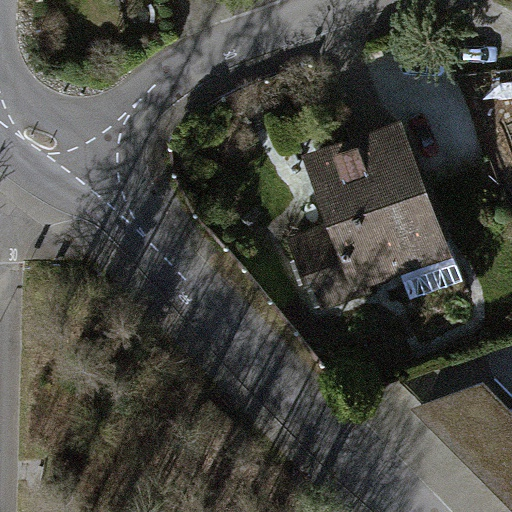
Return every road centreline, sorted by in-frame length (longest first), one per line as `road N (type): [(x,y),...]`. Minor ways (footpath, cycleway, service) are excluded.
road 1 (residential): [(92,172),(408,511)]
road 2 (unclassified): [(1,511),(10,192),(40,139)]
road 3 (residential): [(372,0),(195,57),(148,93),(92,172)]
